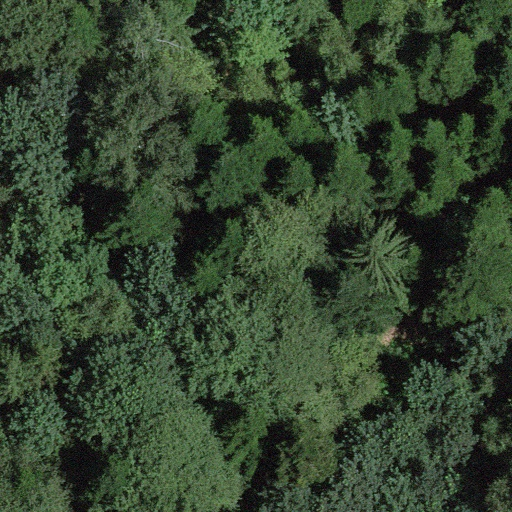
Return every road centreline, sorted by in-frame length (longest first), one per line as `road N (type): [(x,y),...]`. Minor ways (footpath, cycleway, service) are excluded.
road 1 (track): [(0,178),(138,313),(184,393),(202,511)]
road 2 (track): [(0,234),(56,338),(83,416),(95,511)]
